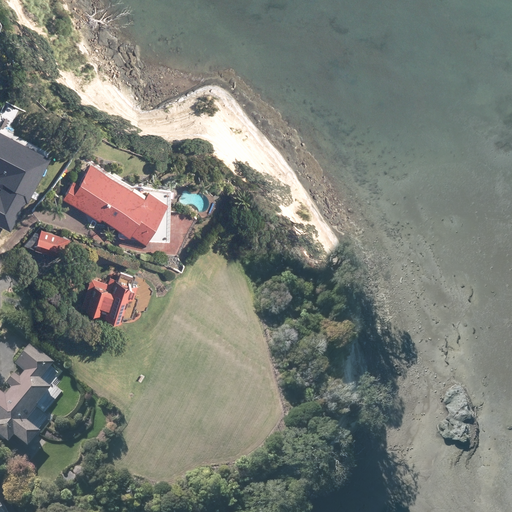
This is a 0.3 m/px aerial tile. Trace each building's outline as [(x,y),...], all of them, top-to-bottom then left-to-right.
[(48,158),(0,131),(0,224),(9,229),(48,158)] [(60,197),(116,230),(115,237),(164,239),(166,186),(125,184),(87,162),(75,183),(70,180),(60,197)] [(65,237),(40,229),(33,249),(58,257),(65,237)] [(99,315),(119,321),(130,286),(108,279),(107,284),(88,278),(79,309),(95,314),(97,310),(101,311),(99,315)] [(51,364),(29,346),(13,364),(23,372),(17,380),(12,376),(4,385),(9,389),(2,398),(0,396),(0,443),(4,446),(9,440),(21,450),(35,434),(20,422),(47,389),(37,381),(51,364)] [(132,438),(140,425),(133,420),(125,433),(132,438)] [(119,465),(107,465),(107,479),(118,479),(119,465)]
